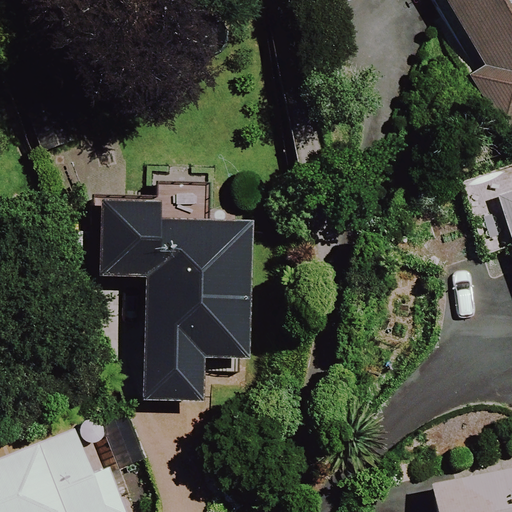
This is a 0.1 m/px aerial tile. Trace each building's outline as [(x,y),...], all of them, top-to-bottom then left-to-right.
[(511,0),(446,0),(479,69),(467,75),(494,133),(511,124),(511,0)] [(511,187),(486,196),(507,255),(511,253),(511,187)] [(225,230),(227,191),(151,188),(150,227),(104,225),(102,282),(138,284),(133,407),(195,409),(197,363),(237,365),(242,230),(225,230)] [(117,511),(85,422),(0,452),(0,511),(117,511)] [(511,511),(511,468),(506,470),(422,488),(426,511),(511,511)]
